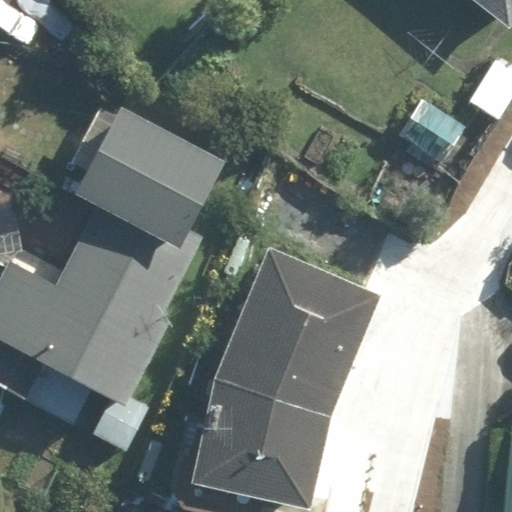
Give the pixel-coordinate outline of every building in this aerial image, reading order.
[(511,0),(489,0),(511,16),(511,0)] [(426,97),(400,131),(435,158),(461,125),(426,97)] [(0,384),(114,434),(203,231),(235,148),(125,100),(83,195),(94,201),(58,284),(12,264),(0,291),(0,384)] [(381,294),(276,243),(225,370),(204,463),(315,502),(341,405),(381,294)] [(402,511),(405,491),(330,482),(326,511),(402,511)]
